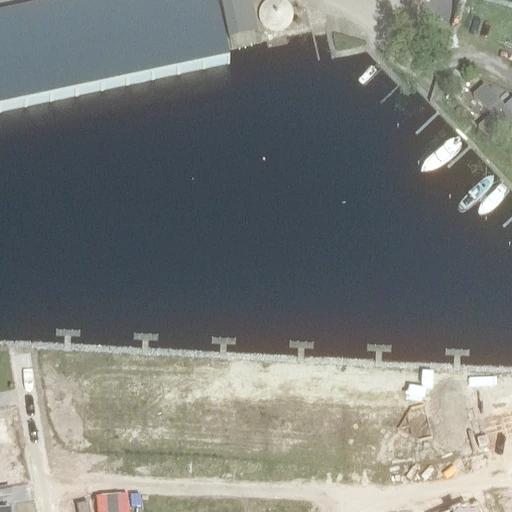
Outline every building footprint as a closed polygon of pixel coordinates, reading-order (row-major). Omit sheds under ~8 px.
[(215,0),(67,0),(0,14),(0,112),(229,64),(227,51),(215,0)] [(220,0),(227,31),(255,26),(249,0),(220,0)] [(284,4),(282,3),(280,2),(277,1),(274,1),(272,1),(269,2),(267,3),(264,5),(262,7),(261,9),(260,11),(259,14),(259,17),(259,20),(260,22),(261,25),(263,27),(265,29),(267,30),(269,31),(272,32),(275,32),(278,32),(280,31),(283,30),(285,28),(287,26),(288,24),(289,22),(290,19),(290,16),(290,14),(289,11),(288,9),(286,6),(284,4)] [(511,101),(504,109),(484,87),(472,98),(491,118),(478,130),(491,144),(511,123),(511,101)] [(8,489),(0,490),(0,500),(10,499),(8,489)]
